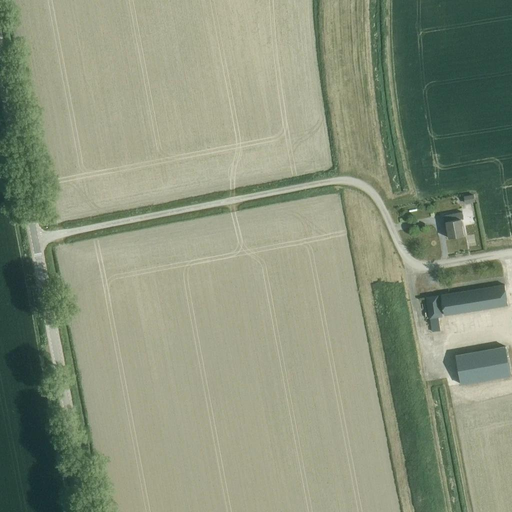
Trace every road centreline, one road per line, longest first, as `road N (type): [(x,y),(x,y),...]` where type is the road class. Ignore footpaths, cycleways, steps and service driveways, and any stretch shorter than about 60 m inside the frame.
road 1 (unclassified): [(34,239),(344,180),(375,197),(401,250),(418,265),(511,254)]
road 2 (tertiary): [(34,239),(85,511)]
road 3 (tertiary): [(0,59),(34,239)]
